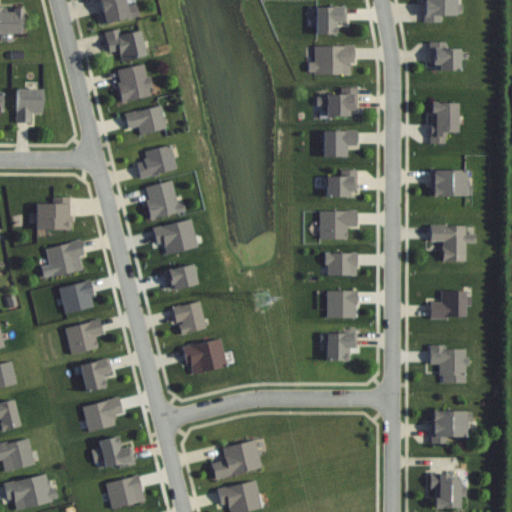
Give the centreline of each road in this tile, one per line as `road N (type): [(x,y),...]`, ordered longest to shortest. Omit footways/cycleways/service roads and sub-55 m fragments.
road 1 (residential): [(55,0),(183,511)]
road 2 (residential): [(380,0),(391,511)]
road 3 (residential): [(162,415),(254,396),(390,398)]
